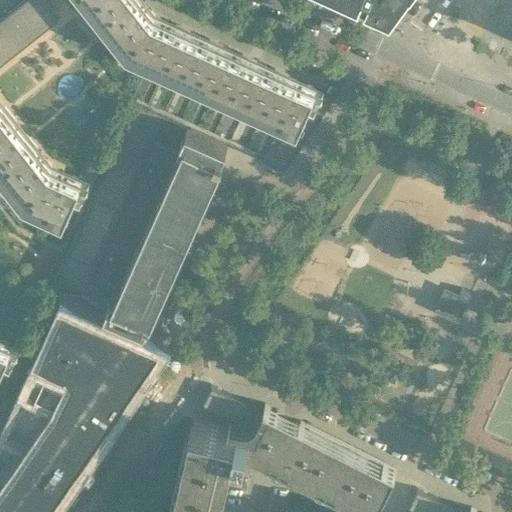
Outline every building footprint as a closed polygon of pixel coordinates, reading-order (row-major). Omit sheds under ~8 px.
[(44,0),(20,0),(0,16),(0,63),(58,17),(44,0)] [(96,0),(105,11),(117,0),(96,0)] [(141,0),(117,0),(105,11),(116,24),(143,2),(141,0)] [(354,0),(390,16),(402,0),(354,0)] [(143,2),(116,24),(130,42),(153,14),(143,2)] [(153,14),(130,42),(151,52),(166,20),(153,14)] [(166,20),(151,52),(167,59),(182,27),(166,20)] [(182,27),(167,59),(183,67),(198,35),(182,27)] [(198,35),(183,67),(200,74),(215,42),(198,35)] [(215,42),(200,74),(217,82),(231,50),(215,42)] [(231,50),(217,82),(233,89),(248,57),(231,50)] [(248,57),(233,89),(249,96),(264,64),(248,57)] [(264,64),(249,96),(266,104),(281,72),(264,64)] [(281,72),(266,104),(283,111),(297,79),(281,72)] [(297,79),(283,111),(300,119),(314,87),(297,79)] [(49,164),(29,138),(0,101),(0,158),(27,192),(64,210),(79,178),(49,164)] [(145,326),(227,144),(186,125),(178,142),(181,143),(178,151),(154,140),(94,273),(118,284),(115,292),(112,290),(106,305),(105,308),(108,309),(145,326)] [(462,312),(471,292),(461,287),(457,295),(448,291),(447,293),(445,292),(440,305),(441,305),(441,307),(451,312),(453,308),(462,312)] [(0,494),(0,502),(13,511),(44,511),(75,468),(76,469),(77,468),(76,467),(91,445),(92,446),(93,444),(92,443),(107,422),(109,422),(126,397),(125,396),(156,351),(157,352),(158,351),(157,350),(158,348),(160,349),(160,347),(157,346),(150,343),(140,338),(123,330),(65,305),(52,333),(21,403),(53,417),(0,493),(0,494)] [(0,338),(0,364),(9,343),(0,338)] [(219,511),(236,443),(247,446),(254,450),(257,451),(267,455),(278,461),(375,510),(381,497),(382,494),(396,469),(299,420),(288,413),(275,408),(270,405),(265,402),(262,409),(210,383),(201,400),(233,416),(231,426),(229,426),(231,420),(230,419),(228,425),(193,417),(170,511),(219,511)] [(482,511),(470,506),(467,511),(466,511),(415,486),(407,504),(423,511),(482,511)] [(0,511),(13,511),(0,502),(0,511)]
